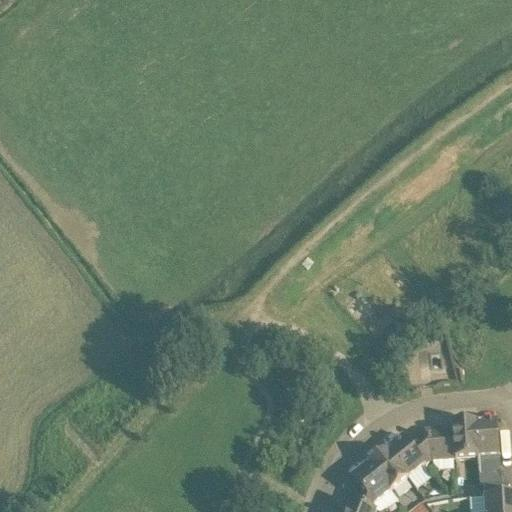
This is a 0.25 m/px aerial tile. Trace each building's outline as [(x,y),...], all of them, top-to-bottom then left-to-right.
[(497,424),(475,426),(477,461),(479,489),(483,489),(501,487),(497,424)] [(452,427),(453,436),(454,436),(456,463),(477,461),(475,426),(452,427)] [(453,436),(433,437),(433,434),(425,434),(408,447),(408,448),(425,469),(430,464),(433,464),(433,469),(438,473),(453,472),(452,463),(456,463),(454,436),(453,436)] [(403,440),(385,454),(408,482),(425,469),(408,448),(408,447),(403,440)] [(391,496),(408,482),(385,454),(368,468),(391,496)] [(351,482),(356,489),(374,509),(391,496),(368,468),(351,482)] [(483,489),(484,511),(511,511),(511,498),(508,499),(507,487),(501,487),(483,489)] [(346,511),(372,511),(374,509),(356,489),(349,508),(346,511)]
